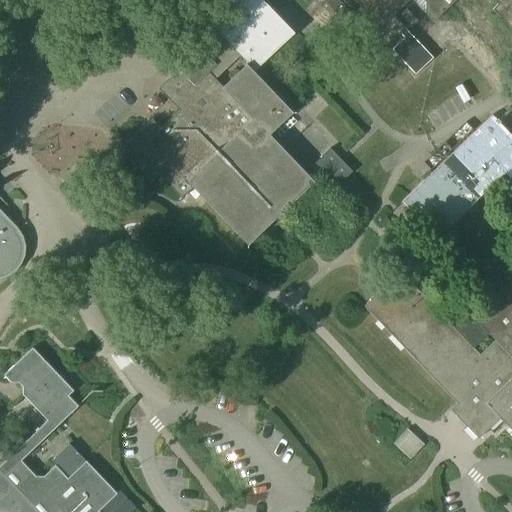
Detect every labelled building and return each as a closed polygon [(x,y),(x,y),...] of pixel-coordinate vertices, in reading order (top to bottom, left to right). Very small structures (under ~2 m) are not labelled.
[(179,110),(161,128),(152,118),(119,150),(150,182),(158,173),(181,197),(192,187),(247,243),(247,244),(248,245),(278,216),(314,181),(318,177),(331,191),(352,172),(330,149),(309,168),(312,171),(308,175),(268,134),(291,113),(292,112),(245,63),(244,65),(245,65),(222,87),(215,79),(240,54),(254,69),(288,36),(254,0),(235,0),(211,24),(218,30),(199,48),(195,43),(173,64),(178,69),(158,88),(179,110)] [(511,0),(311,0),(313,2),(314,0),(328,0),(329,0),(326,3),(342,21),(351,13),(338,0),(353,0),(374,22),(369,27),(387,45),(400,33),(404,38),(391,49),(415,74),(433,58),(408,32),(405,28),(397,19),(393,15),(408,0),(422,0),(425,2),(425,12),(433,21),(449,6),(460,17),(467,10),(458,0),(492,0),(497,5),(492,9),(510,28),(511,25),(511,0)] [(334,18),(324,6),(309,20),(320,32),(334,18)] [(397,19),(405,28),(415,19),(406,10),(397,19)] [(487,71),(498,60),(470,30),(459,41),(487,71)] [(493,116),(504,128),(511,121),(500,110),(493,116)] [(379,291),(363,306),(456,404),(450,410),(477,439),(488,429),(491,426),(500,418),(505,423),(496,431),(497,432),(505,424),(511,430),(511,136),(492,115),(440,165),(423,181),(401,201),(402,202),(438,240),(505,173),(511,180),(511,185),(502,194),(511,204),(511,279),(473,316),(499,343),(483,359),(453,327),(400,271),(385,285),(379,291)] [(0,276),(3,277),(12,272),(19,265),(23,257),(24,247),(21,237),(18,232),(15,228),(0,212),(1,211),(0,210),(0,276)] [(0,511),(131,511),(135,508),(119,491),(116,493),(85,461),(69,444),(51,461),(55,465),(43,476),(35,476),(20,461),(56,426),(78,406),(68,396),(73,391),(72,390),(53,370),(32,348),(19,360),(3,375),(9,382),(10,382),(18,383),(22,387),(22,395),(25,398),(47,421),(0,465),(0,511)]
